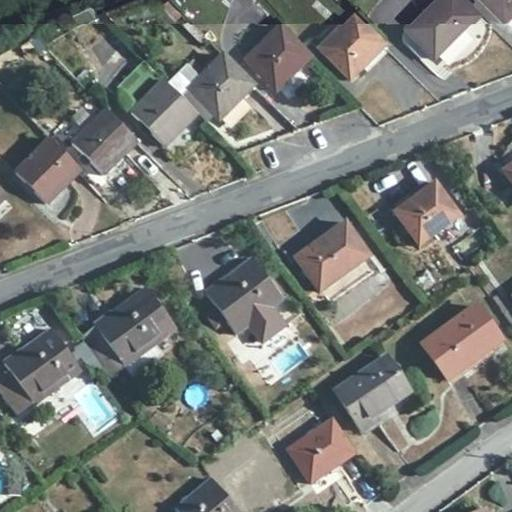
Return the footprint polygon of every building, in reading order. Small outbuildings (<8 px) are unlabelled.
[(479,13),(466,0),(436,0),(406,31),(434,58),(479,13)] [(511,14),(511,0),(482,0),(505,22),(511,14)] [(385,46),(353,14),(319,48),(350,80),(385,46)] [(310,57),(279,26),(245,59),(276,90),(310,57)] [(253,86),(223,56),(199,79),(187,67),(168,87),(180,99),(181,98),(189,90),(213,114),(219,120),(253,86)] [(168,87),(143,62),(117,88),(136,107),(131,113),(165,147),(196,116),(180,99),(168,87)] [(205,123),(213,114),(189,90),(181,98),(205,123)] [(138,143),(106,110),(72,145),(103,175),(138,143)] [(80,171),(50,141),(16,174),(46,205),(80,171)] [(511,164),(503,171),(511,183),(511,164)] [(457,216),(434,184),(395,212),(418,246),(457,216)] [(367,257),(344,224),(296,259),(320,292),(367,257)] [(280,300),(251,261),(207,295),(206,296),(191,308),(218,345),(235,333),(237,333),(280,300)] [(175,330),(145,290),(107,318),(80,337),(111,379),(125,368),(153,346),(175,330)] [(511,313),(499,296),(492,300),(511,327),(511,313)] [(499,342),(475,308),(423,345),(447,380),(499,342)] [(80,371),(50,331),(19,354),(5,364),(11,373),(0,382),(0,390),(18,413),(31,404),(33,405),(80,371)] [(160,356),(153,346),(125,368),(131,377),(160,356)] [(410,393),(386,357),(335,391),(361,432),(375,423),(373,418),(410,393)] [(151,415),(146,410),(142,414),(148,420),(151,415)] [(168,421),(158,413),(151,421),(161,430),(168,421)] [(309,437),(333,469),(354,454),(332,421),(309,437)] [(311,483),(333,469),(309,437),(290,451),(311,483)] [(20,481),(10,480),(9,494),(19,495),(20,481)] [(237,511),(212,481),(176,511),(177,511),(237,511)]
